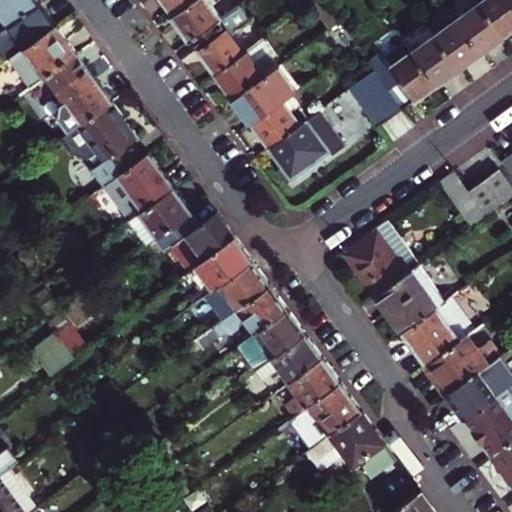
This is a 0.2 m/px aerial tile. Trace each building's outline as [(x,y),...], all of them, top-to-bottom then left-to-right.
[(0,45),(9,59),(11,57),(58,23),(40,0),(0,0),(0,9),(10,24),(0,31),(0,45)] [(163,0),(173,13),(191,0),(163,0)] [(190,39),(221,17),(208,0),(191,0),(173,13),(190,39)] [(511,0),(479,0),(481,1),(505,34),(511,29),(511,0)] [(481,1),(460,16),(484,50),(505,34),(481,1)] [(216,73),(244,52),(235,39),(238,32),(236,29),(250,19),(239,3),(221,17),(190,39),(216,73)] [(437,32),(462,66),(484,50),(460,16),(437,32)] [(31,85),(47,73),(78,51),(58,23),(11,57),(31,85)] [(415,49),(439,83),(462,66),(437,32),(415,49)] [(404,108),(439,83),(415,49),(408,40),(384,57),(387,60),(375,69),(404,108)] [(216,73),(233,96),(273,68),(258,48),(262,45),(259,41),(244,52),(216,73)] [(58,115),(70,131),(113,99),(78,51),(47,73),(65,98),(60,101),(58,115)] [(233,96),(252,121),(286,96),(291,93),(273,68),(233,96)] [(404,108),(375,69),(350,86),(379,126),(404,108)] [(252,121),(269,145),(308,117),(300,105),(295,109),(286,96),(252,121)] [(89,155),(108,181),(143,156),(132,140),(139,135),(113,99),(70,131),(64,135),(75,149),(89,155)] [(345,144),(320,109),(308,117),(330,148),(330,149),(333,153),(345,144)] [(308,117),(269,145),(292,176),(330,149),(330,148),(308,117)] [(143,156),(108,181),(105,183),(126,212),(140,202),(144,207),(174,184),(150,151),(143,156)] [(511,152),(503,159),(511,171),(511,152)] [(511,185),(499,168),(469,189),(488,214),(511,196),(511,185)] [(450,172),(441,179),(474,224),(488,214),(469,189),(455,169),(450,172)] [(192,209),(174,184),(144,207),(128,218),(136,228),(147,221),(157,235),(192,209)] [(174,241),(192,265),(235,234),(217,210),(201,221),(192,209),(157,235),(166,247),(174,241)] [(379,293),(392,284),(421,263),(397,230),(388,218),(375,227),(377,231),(354,248),(360,257),(355,261),(379,293)] [(147,221),(136,228),(146,242),(157,235),(147,221)] [(202,274),(212,288),(252,258),(235,234),(192,265),(176,276),(184,287),(202,274)] [(212,288),(201,296),(209,307),(219,300),(228,313),(232,311),(270,283),(252,258),(212,288)] [(379,293),(406,330),(439,305),(448,299),(443,293),(435,299),(423,283),(431,277),(421,263),(392,284),(379,293)] [(435,299),(443,293),(431,277),(423,283),(435,299)] [(255,332),(258,329),(288,307),(277,292),(270,283),(232,311),(234,315),(240,311),(255,332)] [(406,330),(429,362),(463,338),(439,305),(406,330)] [(288,307),(258,329),(276,354),(306,332),(288,307)] [(224,331),(217,321),(198,335),(205,345),(224,331)] [(72,352),(56,330),(32,346),(53,374),(76,357),(72,352)] [(323,356),(306,332),(276,354),(256,368),(259,373),(265,369),(278,388),(323,356)] [(429,362),(450,391),(498,356),(488,342),(480,349),(469,333),(463,338),(429,362)] [(323,356),(278,388),(287,400),(275,408),(284,421),(293,414),(340,379),(323,356)] [(450,391),(467,415),(499,392),(511,383),(511,382),(511,375),(498,356),(450,391)] [(362,409),(340,379),(293,414),(301,425),(299,432),(309,446),(362,409)] [(467,415),(493,451),(511,437),(511,383),(499,392),(467,415)] [(366,464),(374,475),(398,458),(378,431),(362,409),(309,446),(306,449),(315,460),(338,443),(354,465),(365,457),(369,462),(366,464)] [(511,437),(493,451),(511,477),(511,437)] [(135,438),(126,445),(138,460),(146,454),(144,450),(135,438)] [(0,474),(0,475),(19,461),(9,447),(1,453),(0,451),(0,474)] [(0,511),(24,511),(0,478),(0,511)] [(437,511),(421,490),(391,511),(437,511)]
